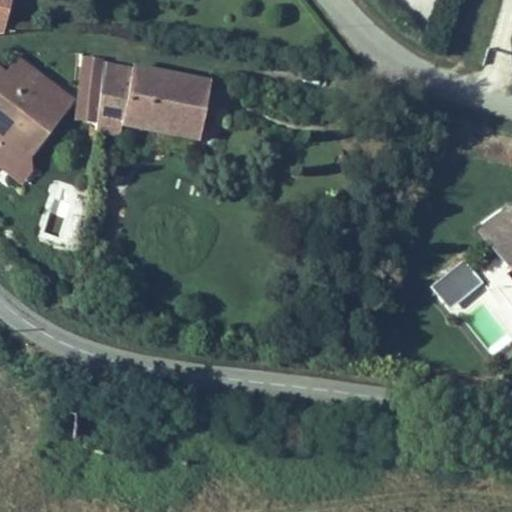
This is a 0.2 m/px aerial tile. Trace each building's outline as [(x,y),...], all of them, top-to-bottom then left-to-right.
[(12,0),(0,0),(0,35),(4,35),(12,0)] [(0,147),(23,165),(75,99),(19,56),(4,75),(0,71),(0,147)] [(108,65),(90,61),(78,120),(96,123),(107,69),(108,65)] [(137,75),(138,70),(108,65),(107,69),(137,75)] [(137,75),(107,69),(96,123),(95,129),(119,133),(122,122),(200,137),(203,118),(212,120),(218,116),(222,92),(218,86),(138,70),(137,75)] [(223,122),(230,88),(218,86),(222,92),(218,116),(212,120),(223,122)] [(0,169),(21,187),(32,173),(23,165),(0,147),(0,169)] [(86,237),(88,202),(74,201),(71,235),(86,237)] [(511,209),(485,231),(494,242),(511,228),(511,209)] [(511,228),(494,242),(511,266),(511,228)] [(465,260),(430,288),(448,311),(483,283),(465,260)] [(497,313),(474,320),(484,355),(507,348),(497,313)]
